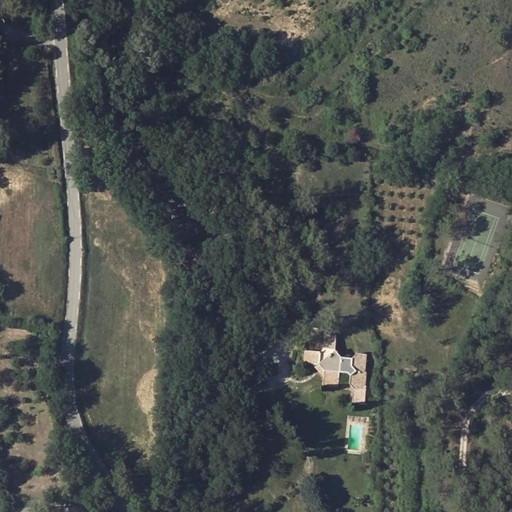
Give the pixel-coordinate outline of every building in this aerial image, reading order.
[(235,59),(232,67),(244,72),(247,64),(235,59)] [(195,259),(189,263),(186,260),(179,267),(186,275),(200,264),(195,259)] [(183,290),(180,290),(180,291),(178,292),(177,294),(177,296),(178,298),(179,300),(180,301),(183,302),(185,302),(187,301),(188,299),(189,297),(189,295),(188,292),(187,291),(185,290),(183,290)] [(355,381),(355,387),(366,388),(367,352),(355,352),(355,356),(340,354),(338,352),(337,333),(326,333),(324,351),(303,349),(303,362),(314,362),(323,375),(323,380),(324,381),(338,381),(339,372),(352,372),(351,381),(355,381)] [(259,355),(250,353),(245,375),(255,376),(259,355)] [(368,388),(366,388),(355,387),(354,401),(368,402),(368,388)]
